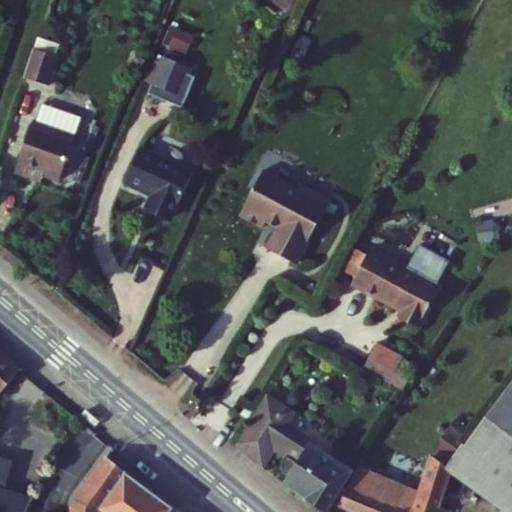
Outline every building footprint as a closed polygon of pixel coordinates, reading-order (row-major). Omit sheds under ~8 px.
[(186,55),(195,36),(171,25),(162,45),(186,55)] [(27,74),(54,83),(63,54),(36,45),(27,74)] [(157,87),(185,97),(197,66),(168,57),(157,87)] [(50,174),(66,180),(80,138),(84,139),(95,108),(92,104),(83,100),(82,104),(52,93),(41,124),(37,123),(19,173),(36,179),(39,170),(50,174)] [(181,216),(200,168),(164,154),(147,148),(132,185),(159,196),(155,206),(181,216)] [(39,170),(36,179),(47,183),(50,174),(39,170)] [(317,272),(347,207),(318,194),(316,199),(277,181),(256,228),(281,239),(283,233),(293,237),(285,257),(317,272)] [(419,347),(440,310),(436,307),(449,284),(419,267),(407,289),(394,282),(393,284),(370,272),(367,277),(351,269),(336,295),(353,303),(350,310),(419,347)] [(0,397),(18,375),(0,361),(0,397)] [(511,511),(511,392),(477,442),(474,441),(468,453),(456,465),(460,466),(463,468),(461,475),(511,511)] [(289,404),(275,395),(242,443),(271,466),(282,448),(291,455),(288,459),(290,465),(298,471),(319,439),(323,436),(286,411),(289,404)] [(254,419),(257,411),(249,406),(245,413),(254,419)] [(358,473),(361,468),(319,439),(298,471),(297,473),(338,501),(342,495),(358,473)] [(11,463),(0,459),(0,490),(3,492),(11,463)] [(445,511),(461,475),(463,468),(460,466),(456,465),(440,459),(426,494),(425,498),(419,511),(445,511)] [(151,511),(163,495),(107,460),(77,500),(72,511),(151,511)] [(363,471),(362,475),(425,498),(426,494),(363,471)] [(398,511),(399,511),(400,511),(419,511),(425,498),(362,475),(352,501),(380,511),(398,511)] [(3,492),(0,490),(0,511),(24,511),(31,500),(3,492)] [(151,511),(183,511),(186,509),(163,495),(151,511)]
